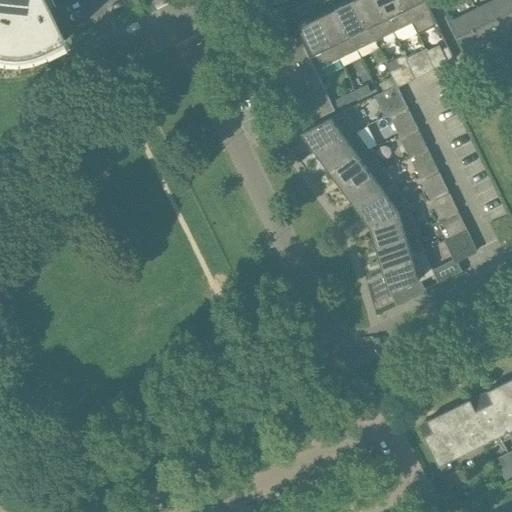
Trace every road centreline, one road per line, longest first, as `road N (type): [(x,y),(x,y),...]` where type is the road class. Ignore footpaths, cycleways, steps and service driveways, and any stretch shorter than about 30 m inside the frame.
road 1 (unclassified): [(339,351),(172,18)]
road 2 (unclassified): [(339,351),(511,267)]
